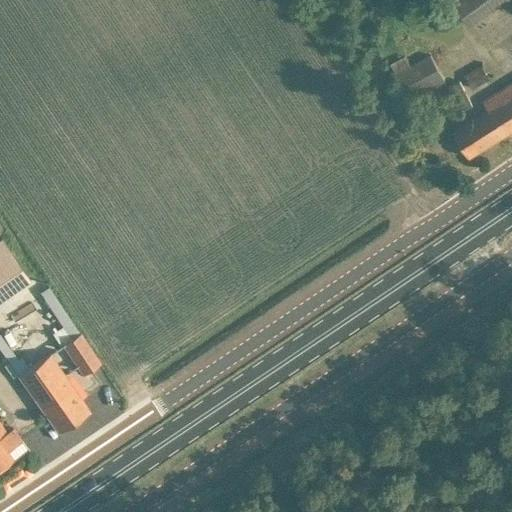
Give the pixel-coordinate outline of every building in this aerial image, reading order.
[(451,0),(469,24),(503,0),(451,0)] [(391,62),(412,99),(446,80),(431,53),(410,64),(405,55),(391,62)] [(481,64),(464,74),(472,88),(489,78),(481,64)] [(453,130),(469,156),(511,129),(511,82),(484,100),(489,108),(453,130)] [(468,97),(456,102),(460,111),(472,105),(468,97)] [(0,298),(29,278),(0,237),(0,298)] [(63,343),(84,373),(101,361),(81,332),(63,343)] [(47,414),(58,431),(89,410),(78,393),(50,354),(18,376),(47,414)] [(0,466),(13,458),(7,449),(21,440),(13,427),(6,432),(0,422),(0,466)]
